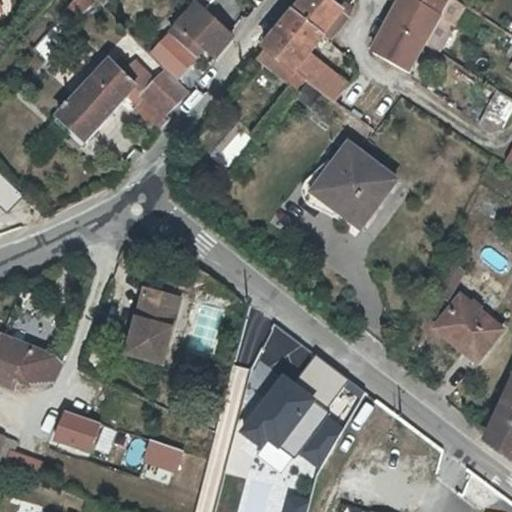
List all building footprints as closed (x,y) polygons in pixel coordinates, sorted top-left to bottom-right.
[(303,0),(293,11),(265,49),(268,51),(297,73),(311,55),(325,37),(344,14),(334,6),(326,0),(303,0)] [(438,17),(407,0),(402,0),(374,51),(408,74),(424,45),(437,20),(438,17)] [(407,0),(438,17),(448,0),(407,0)] [(344,14),(325,37),(331,41),(350,17),(351,11),(337,1),(334,6),(344,14)] [(231,39),(198,7),(178,29),(200,51),(212,62),(231,39)] [(437,20),(424,45),(439,54),(452,28),(437,20)] [(194,57),(200,51),(178,29),(172,35),(194,57)] [(268,51),(260,61),(297,90),(305,80),(297,73),(268,51)] [(311,84),(326,66),(311,55),(297,73),(305,80),(311,84)] [(140,96),(108,66),(56,123),(83,149),(128,100),(141,113),(134,121),(154,140),(189,94),(165,71),(140,96)] [(311,84),(335,103),(348,86),(339,79),(340,78),(326,66),(311,84)] [(511,119),(511,96),(501,90),(482,124),(492,130),(507,129),(511,119)] [(357,224),(393,177),(348,142),(312,189),(357,224)] [(149,286),(130,349),(166,360),(175,326),(168,324),(177,294),(149,286)] [(175,326),(184,296),(177,294),(168,324),(175,326)] [(462,298),(436,330),(477,364),(502,332),(462,298)] [(357,386),(289,335),(278,351),(286,357),(276,371),(334,416),(357,386)] [(49,378),(60,362),(0,337),(0,383),(16,389),(49,378)] [(511,372),(510,377),(511,377),(511,394),(489,445),(511,462),(511,372)] [(64,411),(53,439),(88,452),(99,424),(64,411)] [(0,463),(40,478),(47,459),(15,447),(19,439),(0,432),(0,463)]
